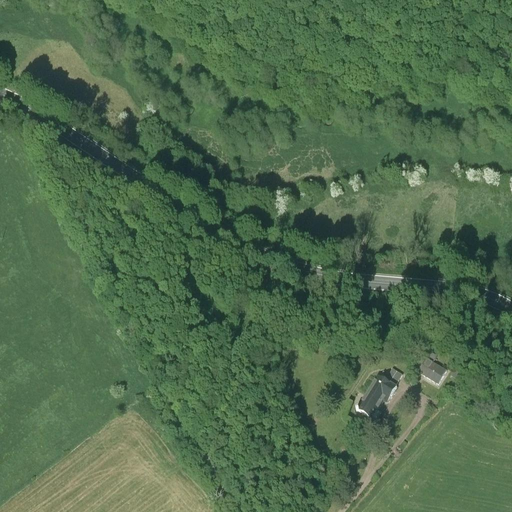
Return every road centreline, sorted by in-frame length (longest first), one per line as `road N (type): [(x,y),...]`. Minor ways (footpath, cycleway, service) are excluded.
road 1 (secondary): [(0,101),(259,257),(334,282),(474,291),(511,302)]
road 2 (track): [(236,511),(39,157),(0,121)]
